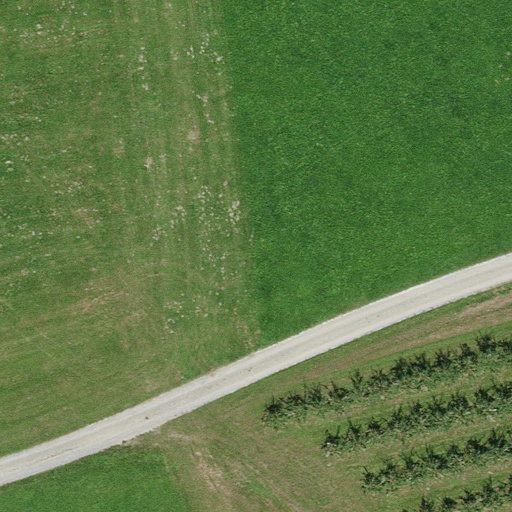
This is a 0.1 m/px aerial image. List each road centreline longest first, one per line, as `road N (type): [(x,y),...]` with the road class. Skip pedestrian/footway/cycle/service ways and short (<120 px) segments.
road 1 (track): [(0,474),(103,442),(331,336),(511,269)]
road 2 (track): [(313,511),(302,498),(240,467),(124,433)]
